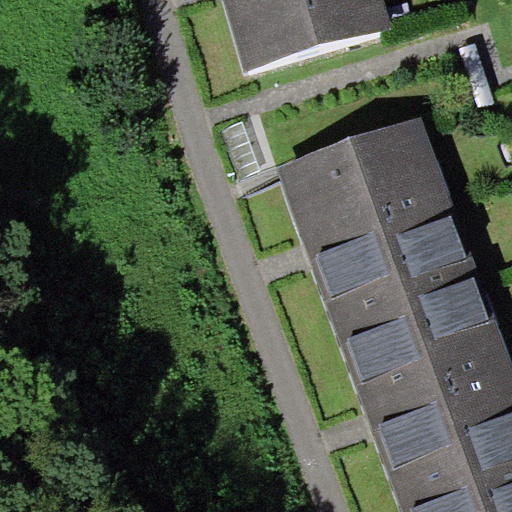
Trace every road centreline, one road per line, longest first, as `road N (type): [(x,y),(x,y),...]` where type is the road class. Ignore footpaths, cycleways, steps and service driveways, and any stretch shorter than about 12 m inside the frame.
road 1 (residential): [(156,0),(323,511)]
road 2 (track): [(111,511),(0,357)]
